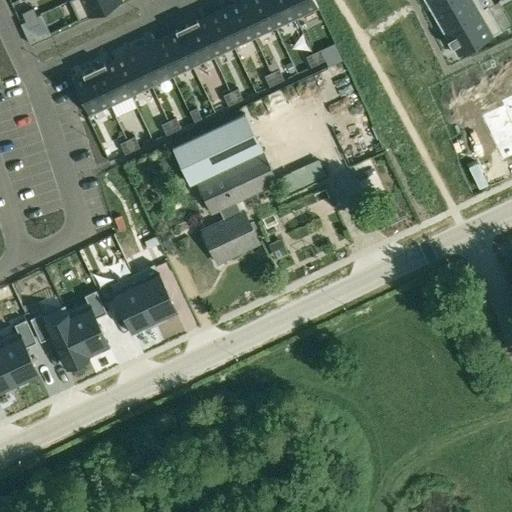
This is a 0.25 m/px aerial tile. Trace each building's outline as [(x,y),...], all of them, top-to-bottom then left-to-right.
[(121,0),(69,0),(78,19),(79,21),(122,1),(121,0)] [(262,0),(242,0),(239,2),(255,36),(275,26),(262,0)] [(288,0),(262,0),(275,26),(296,17),(288,0)] [(314,0),(288,0),(296,17),(317,6),(314,0)] [(425,0),(432,10),(449,0),(425,0)] [(478,0),(449,0),(432,10),(444,32),(488,7),(487,6),(483,8),(478,0)] [(239,2),(218,12),(234,46),(255,36),(239,2)] [(488,7),(444,32),(449,40),(453,47),(458,56),(501,31),(488,7)] [(33,8),(22,14),(25,21),(36,16),(33,8)] [(218,12),(197,21),(213,55),(234,46),(218,12)] [(36,16),(25,21),(29,28),(40,23),(36,16)] [(197,21),(177,31),(193,65),(213,55),(197,21)] [(177,31),(156,41),(172,75),(193,65),(177,31)] [(156,41),(135,50),(151,84),(172,75),(156,41)] [(135,50),(115,60),(131,94),(151,84),(135,50)] [(319,50),(313,53),(318,64),(325,61),(319,50)] [(313,53),(306,56),(311,67),(318,64),(313,53)] [(115,60),(94,70),(110,104),(131,94),(115,60)] [(279,69),(272,72),(277,83),(284,80),(279,69)] [(94,70),(73,80),(88,114),(110,104),(94,70)] [(272,72),(264,76),(269,87),(277,83),(272,72)] [(503,105),(481,115),(502,161),(511,156),(511,88),(511,86),(510,86),(511,90),(511,95),(501,100),(503,105)] [(237,88),(230,92),(235,103),(242,99),(237,88)] [(230,92),(223,95),(228,106),(235,103),(230,92)] [(195,108),(189,111),(192,117),(194,122),(201,119),(195,108)] [(175,117),(168,120),(173,131),(180,128),(175,117)] [(168,120),(161,124),(166,135),(173,131),(168,120)] [(202,131),(172,145),(192,186),(197,182),(201,180),(193,163),(215,152),(223,170),(260,153),(246,125),(208,142),(202,131)] [(134,136),(127,140),(132,151),(139,147),(134,136)] [(127,140),(120,143),(125,154),(132,151),(127,140)] [(215,152),(193,163),(201,180),(197,182),(212,213),(219,210),(224,221),(203,231),(217,262),(258,242),(244,212),(241,213),(236,202),(277,183),(263,152),(260,153),(223,170),(215,152)] [(154,264),(132,274),(154,320),(176,310),(154,264)] [(132,274),(111,284),(133,330),(154,320),(132,274)] [(106,283),(99,287),(104,298),(111,294),(106,283)] [(64,305),(63,305),(87,356),(88,355),(87,353),(108,344),(95,317),(106,312),(96,290),(84,295),(88,302),(67,311),(64,305)] [(41,313),(30,318),(41,341),(51,336),(65,366),(87,356),(63,305),(42,315),(41,313)] [(0,348),(16,383),(38,373),(25,347),(36,342),(26,319),(15,324),(18,331),(0,339),(0,348)] [(0,348),(0,390),(16,383),(0,348)]
